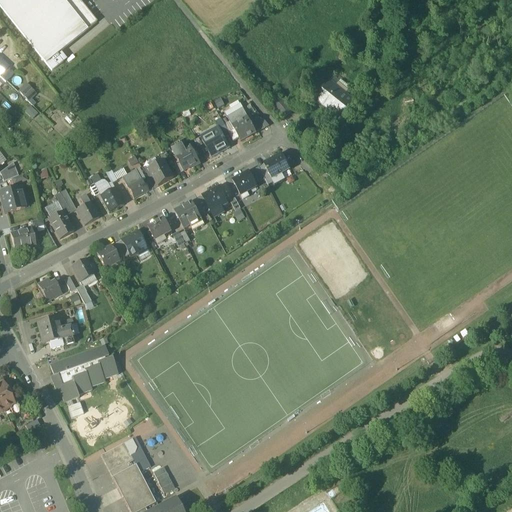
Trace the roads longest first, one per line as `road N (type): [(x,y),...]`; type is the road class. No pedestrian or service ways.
road 1 (residential): [(241,511),(483,354),(511,354)]
road 2 (residential): [(7,282),(282,137)]
road 3 (residential): [(15,352),(91,511)]
